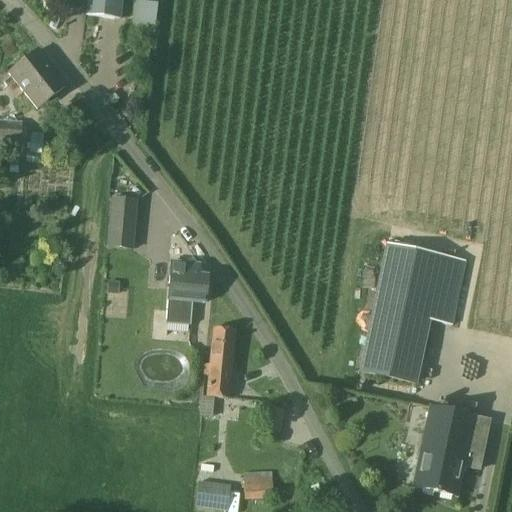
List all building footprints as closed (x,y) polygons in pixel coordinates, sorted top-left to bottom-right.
[(86,0),(85,15),(121,20),(122,0),(86,0)] [(155,30),(158,5),(138,2),(135,28),(155,30)] [(36,111),(66,87),(37,51),(7,75),(36,111)] [(0,143),(19,145),(21,124),(0,122),(0,143)] [(135,203),(111,201),(106,249),(131,251),(135,203)] [(448,327),(461,263),(384,246),(357,374),(415,387),(428,323),(448,327)] [(204,304),(206,278),(199,277),(200,266),(170,264),(167,301),(165,325),(190,327),(192,303),(204,304)] [(227,400),(234,331),(212,329),(208,367),(204,366),(203,377),(207,377),(205,398),(227,400)] [(277,443),(282,410),(266,407),(259,440),(277,443)] [(456,499),(472,418),(429,409),(412,490),(456,499)] [(243,502),(272,500),(270,473),(242,474),(243,502)] [(215,511),(227,511),(230,488),(199,483),(195,509),(215,511)]
